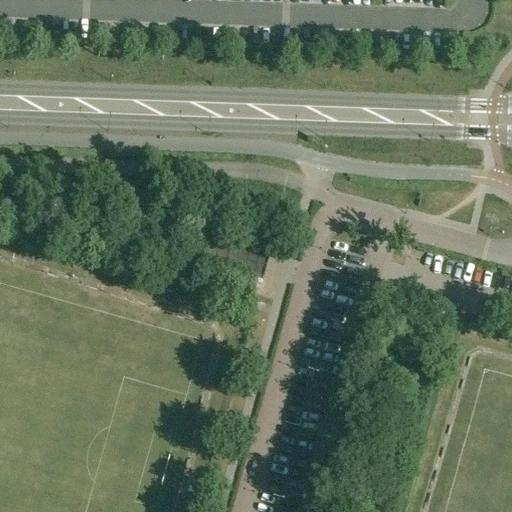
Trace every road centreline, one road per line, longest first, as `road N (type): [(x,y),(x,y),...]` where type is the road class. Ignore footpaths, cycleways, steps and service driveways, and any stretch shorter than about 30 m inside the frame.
road 1 (tertiary): [(0,117),(511,136)]
road 2 (tertiary): [(511,105),(0,88)]
